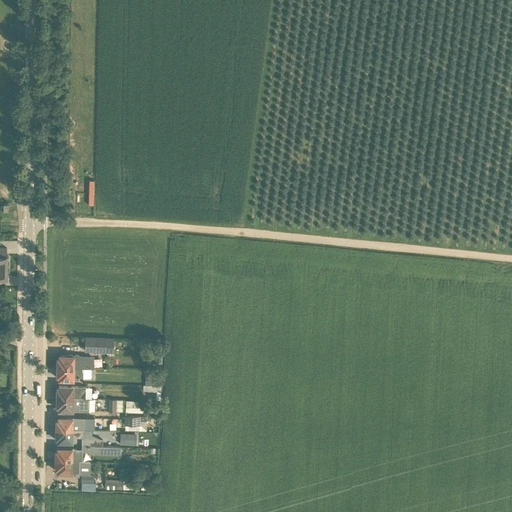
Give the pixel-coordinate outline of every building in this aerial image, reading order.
[(106,347),(107,338),(85,337),(85,352),(106,352),(106,347)] [(57,358),(57,367),(82,367),(82,368),(83,368),(92,368),(93,356),(83,356),(73,355),(59,355),(59,358),(57,358)] [(82,367),(57,367),(57,376),(59,376),(59,379),(78,379),(78,377),(83,377),(83,371),(82,371),(82,368),(82,367)] [(155,375),(146,375),(145,385),(155,385),(155,375)] [(143,385),(143,391),(156,392),(156,395),(160,395),(160,386),(143,385)] [(57,389),(56,398),(80,398),(85,398),(86,386),(59,386),(59,389),(57,389)] [(80,398),(56,398),(56,407),(58,407),(58,410),(89,410),(88,410),(88,399),(89,399),(89,398),(85,398),(80,398)] [(116,412),(116,411),(117,399),(109,399),(109,412),(116,412)] [(142,401),(126,400),(126,412),(141,413),(142,401)] [(139,425),(139,421),(139,416),(125,416),(124,425),(139,425)] [(56,429),(82,430),(84,430),(85,418),(58,417),(58,420),(56,420),(56,429)] [(76,441),(82,441),(82,430),(56,429),(56,438),(58,438),(58,441),(72,441),(76,441)] [(134,445),(134,433),(120,433),(120,444),(134,445)] [(94,445),(93,445),(93,454),(121,455),(121,446),(102,446),(94,445)] [(55,460),(80,460),(81,450),(76,451),(76,448),(72,448),(58,448),(57,451),(55,451),(55,460)] [(80,460),(55,460),(55,468),(57,469),(57,472),(89,473),(90,462),(81,461),(81,460),(80,460)] [(123,481),(105,480),(105,488),(123,489),(123,481)]
